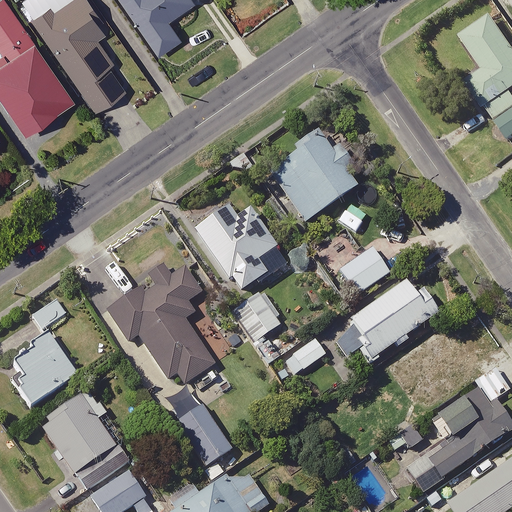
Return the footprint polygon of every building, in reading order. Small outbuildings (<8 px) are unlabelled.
[(73,99),(7,0),(0,0),(0,47),(2,51),(0,52),(0,93),(25,131),(73,99)] [(106,30),(86,0),(64,0),(35,19),(94,110),(128,88),(95,37),(106,30)] [(195,0),(194,0),(121,0),(157,53),(180,38),(167,19),(195,0)] [(511,49),(490,19),(460,40),(483,71),(466,83),(508,143),(511,139),(511,49)] [(361,187),(325,136),(269,175),(305,226),(361,187)] [(228,209),(193,232),(227,282),(231,280),(240,294),(285,263),(250,212),(236,221),(228,209)] [(389,275),(372,250),(340,272),(357,297),(389,275)] [(201,295),(177,257),(147,276),(152,283),(108,312),(129,345),(140,337),(168,381),(177,375),(184,386),(214,367),(184,321),(193,315),(187,304),(201,295)] [(436,318),(410,281),(330,336),(346,359),(359,350),(369,365),(436,318)] [(280,357),(266,336),(280,327),(261,300),(236,317),(252,340),(268,364),(280,357)] [(66,315),(56,301),(33,318),(43,332),(66,315)] [(49,333),(30,347),(33,351),(13,365),(23,379),(14,385),(31,410),(79,377),(49,333)] [(450,354),(440,338),(395,369),(422,409),(472,374),(456,350),(450,354)] [(326,356),(315,341),(284,363),(295,378),(326,356)] [(89,393),(47,421),(50,426),(43,431),(86,492),(125,465),(130,462),(100,419),(105,416),(89,393)] [(488,408),(477,393),(436,421),(452,443),(407,475),(422,495),(511,430),(511,427),(495,403),(488,408)] [(206,469),(216,462),(231,452),(202,410),(177,427),(206,469)] [(410,428),(396,438),(408,455),(422,445),(410,428)] [(216,462),(206,469),(201,472),(210,485),(225,474),(216,462)] [(510,511),(511,511),(511,464),(451,506),(455,511),(510,511)] [(125,511),(147,497),(128,471),(89,499),(99,511),(125,511)] [(177,511),(265,511),(270,509),(251,482),(243,487),(234,474),(208,492),(205,490),(202,489),(199,489),(196,489),(193,489),(190,490),(187,491),(185,493),(182,495),(180,498),(179,500),(178,503),(177,506),(177,509),(177,511)]
